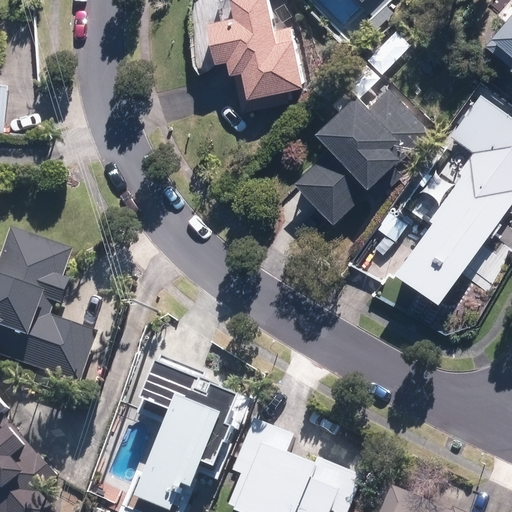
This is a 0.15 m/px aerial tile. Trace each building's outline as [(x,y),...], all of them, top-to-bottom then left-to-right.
[(242,110),(289,100),(286,86),(303,82),(290,24),(274,28),(268,0),(230,0),(233,12),(207,18),(216,59),(227,56),(230,70),(233,69),(242,110)] [(358,0),(374,15),(389,0),(358,0)] [(511,8),(492,33),(493,34),(486,43),(511,64),(510,66),(511,67),(511,8)] [(0,130),(4,131),(9,82),(0,81),(0,130)] [(430,130),(389,86),(370,103),(357,90),(316,127),(332,145),(295,178),(334,220),(367,189),(376,198),(402,173),(394,164),(430,130)] [(396,267),(439,298),(511,200),(511,113),(481,91),(451,133),(473,149),(458,169),(462,172),(431,215),(434,217),(396,267)] [(62,276),(72,248),(11,227),(0,258),(0,354),(81,382),(98,332),(49,315),(54,301),(61,304),(70,279),(62,276)] [(239,396),(155,361),(139,399),(142,400),(137,412),(163,423),(143,473),(136,471),(118,511),(185,511),(205,465),(214,469),(224,444),(225,444),(232,427),(227,425),(239,396)] [(55,511),(56,511),(39,493),(58,477),(3,413),(6,410),(0,402),(0,511),(55,511)] [(296,442),(254,422),(229,474),(239,478),(225,508),(232,511),(348,511),(365,478),(325,458),(318,473),(288,458),(296,442)] [(452,510),(391,485),(379,511),(464,511),(454,507),(452,510)]
